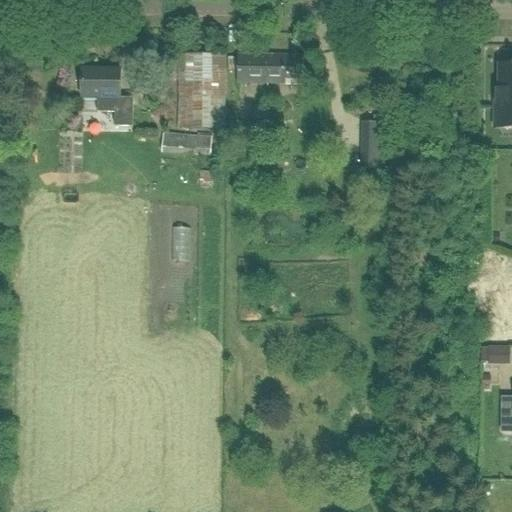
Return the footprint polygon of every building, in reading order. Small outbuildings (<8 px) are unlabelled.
[(224,56),(179,55),(178,130),(223,130),(224,56)] [(301,57),(239,56),(239,84),(285,85),(285,80),(301,80),(301,57)] [(495,129),(511,129),(511,66),(500,66),(500,85),(496,85),(495,129)] [(120,71),(82,71),(82,98),(97,99),(97,114),(115,114),(114,128),(133,128),(133,103),(120,103),(120,71)] [(270,102),(241,102),(241,146),(269,147),(270,102)] [(362,124),(361,147),(385,147),(385,124),(362,124)] [(211,138),(163,135),(162,154),(210,158),(211,138)] [(510,349),(488,349),(488,366),(510,366),(510,349)]
